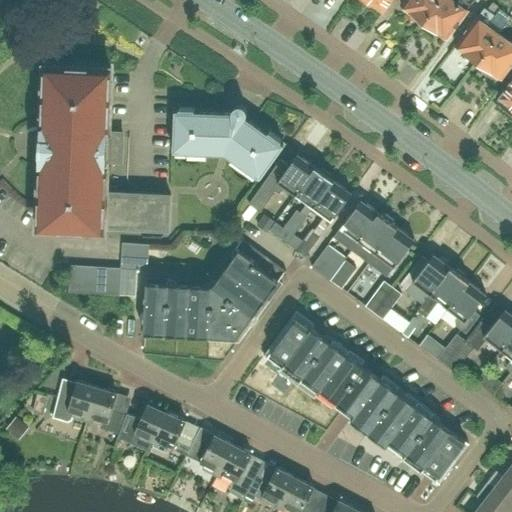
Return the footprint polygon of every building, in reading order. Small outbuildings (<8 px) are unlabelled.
[(364,0),(370,4),(371,3),(382,11),(390,0),(364,0)] [(402,0),(400,3),(424,21),(438,0),(402,0)] [(456,0),(456,1),(454,0),(438,0),(424,21),(447,38),(467,10),(466,8),(472,0),(456,0)] [(478,61),(499,33),(486,24),(493,14),(484,7),(477,16),(475,15),(454,43),(478,61)] [(499,33),(478,61),(501,78),(511,62),(511,38),(510,41),(499,33)] [(110,67),(45,64),(43,123),(41,123),(40,134),(39,134),(34,134),(33,151),(38,151),(38,152),(39,152),(39,162),(41,163),(39,225),(44,226),(44,235),(64,236),(64,227),(104,228),(104,225),(142,227),(141,237),(161,238),(168,228),(169,229),(170,194),(126,192),(126,185),(110,184),(111,160),(121,161),(122,132),(108,132),(110,67)] [(509,107),(511,108),(511,78),(499,97),(510,106),(509,107)] [(245,106),(239,103),(234,105),(231,111),(224,111),(194,110),(194,108),(178,107),(178,109),(174,109),(173,149),(204,151),(225,151),(259,176),(283,143),(280,141),(281,139),(268,130),(267,132),(245,116),(245,115),(247,112),(245,106)] [(295,194),(317,164),(316,163),(314,166),(297,153),(277,180),(269,174),(248,203),(259,211),(275,190),(278,193),(284,185),(295,194)] [(334,176),(317,164),(295,194),(307,202),(300,212),(306,216),(334,176)] [(334,176),(306,216),(313,207),(324,215),(317,224),(324,229),(331,220),(351,192),(333,179),(335,177),(334,176)] [(340,226),(358,240),(380,210),(379,209),(377,212),(360,199),(340,226)] [(397,223),(380,210),(358,240),(375,253),(397,223)] [(276,221),(266,213),(258,224),(268,231),(276,221)] [(397,223),(375,253),(393,266),(414,239),(396,226),(398,224),(397,223)] [(319,235),(311,229),(297,248),(305,254),(319,235)] [(288,230),(282,238),(288,242),(294,234),(288,230)] [(285,270),(241,238),(221,266),(224,268),(213,283),(209,285),(191,284),(191,280),(146,277),(143,336),(238,341),(281,282),(278,280),(285,270)] [(149,243),(122,242),(120,267),(70,264),(69,291),(119,294),(120,289),(120,283),(120,278),(120,273),(121,268),(138,269),(147,269),(149,243)] [(346,257),(329,244),(313,264),(342,286),(356,268),(344,259),(346,257)] [(430,294),(452,265),(451,264),(450,266),(433,253),(427,260),(421,255),(398,285),(407,292),(411,290),(425,300),(418,309),(430,294)] [(447,307),(469,278),(452,265),(430,294),(418,309),(427,315),(438,300),(447,307)] [(469,278),(447,307),(457,315),(452,322),(465,333),(479,314),(473,310),(485,294),(468,281),(470,278),(469,278)] [(374,311),(392,286),(384,280),(366,305),(374,311)] [(401,293),(392,286),(374,311),(383,318),(401,293)] [(501,349),(511,334),(511,314),(504,308),(489,327),(481,321),(466,340),(465,339),(446,363),(455,370),(474,346),(477,348),(486,337),(501,349)] [(364,361),(295,310),(263,354),(280,367),(278,370),(314,397),(317,393),(341,412),(347,411),(372,376),(371,371),(361,364),(364,361)] [(419,344),(431,327),(415,316),(403,332),(419,344)] [(431,327),(419,344),(431,352),(438,342),(427,334),(432,328),(431,327)] [(438,357),(446,363),(465,339),(457,333),(438,357)] [(511,334),(501,349),(511,357),(507,362),(507,368),(511,371),(511,368),(511,334)] [(502,382),(486,369),(476,381),(493,394),(502,382)] [(433,412),(382,374),(348,421),(401,461),(403,457),(438,483),(468,443),(431,415),(433,412)] [(86,420),(97,386),(76,380),(76,381),(62,378),(51,416),(70,421),(72,415),(86,420)] [(117,392),(97,386),(86,420),(101,424),(99,427),(118,434),(121,426),(124,418),(126,412),(112,408),(117,392)] [(124,418),(121,426),(134,431),(131,437),(134,444),(148,451),(151,444),(166,411),(147,402),(138,422),(124,418)] [(167,446),(186,454),(190,446),(176,440),(186,420),(166,411),(151,444),(148,451),(149,451),(152,444),(165,450),(167,446)] [(30,426),(17,415),(7,428),(20,439),(30,426)] [(190,446),(186,454),(199,461),(204,463),(202,467),(216,474),(233,443),(214,433),(204,453),(190,446)] [(251,452),(233,443),(216,474),(229,481),(230,491),(243,498),(253,479),(253,478),(263,460),(251,453),(251,452)] [(511,511),(511,463),(494,486),(487,481),(482,488),(489,493),(474,511),(511,511)] [(264,500),(278,507),(295,476),(276,466),(266,485),(253,479),(243,498),(244,498),(250,487),(266,496),(264,500)] [(314,486),(295,476),(278,507),(287,511),(292,511),(294,510),(296,511),(315,511),(316,511),(303,505),(314,486)] [(316,511),(315,511),(355,511),(357,508),(338,499),(331,511),(316,511)]
